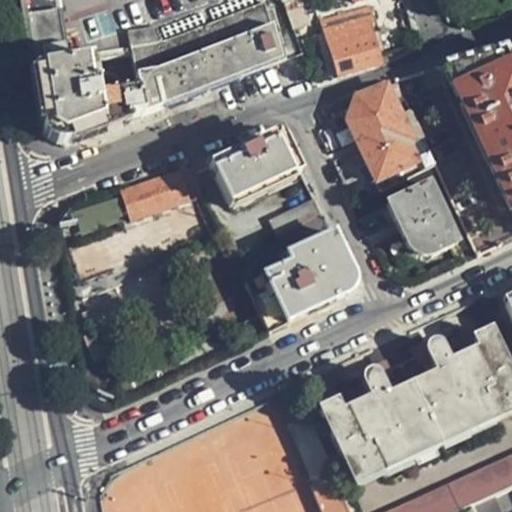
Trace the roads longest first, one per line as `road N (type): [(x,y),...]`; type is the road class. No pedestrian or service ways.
road 1 (residential): [(388,311),(65,460)]
road 2 (residential): [(286,108),(15,193)]
road 3 (primary): [(65,460),(15,193)]
road 4 (residential): [(286,108),(388,311)]
road 5 (residential): [(511,256),(388,311)]
